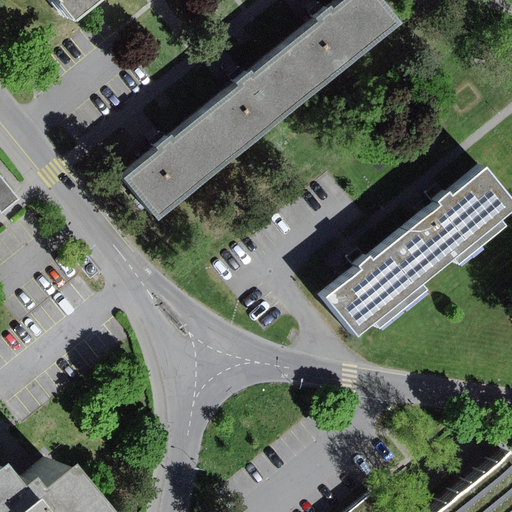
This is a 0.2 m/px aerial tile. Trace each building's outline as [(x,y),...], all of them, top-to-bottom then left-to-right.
[(47,0),(61,17),(81,0),(47,0)] [(311,21),(282,44),(314,83),(392,20),(375,0),(338,0),(327,9),(323,4),(316,10),(307,17),(311,21)] [(229,80),(232,84),(208,103),(198,111),(230,151),(314,83),(282,44),(279,46),(247,72),(244,68),(236,74),(229,80)] [(230,151),(198,111),(167,137),(163,132),(155,138),(147,144),(150,148),(117,175),(150,216),(230,151)] [(433,202),(405,225),(436,263),(447,254),(452,260),(498,222),(494,217),(510,204),(478,165),(445,193),(442,189),(436,194),(430,199),(433,202)] [(436,263),(405,225),(367,257),(363,252),(357,256),(350,262),(354,266),(321,294),(343,321),(351,331),(366,318),(372,325),(420,286),(415,280),(436,263)] [(413,511),(511,511),(511,473),(492,448),(413,511)] [(0,511),(91,511),(94,510),(49,456),(21,480),(10,468),(0,476),(0,511)] [(383,511),(367,493),(343,511),(383,511)]
